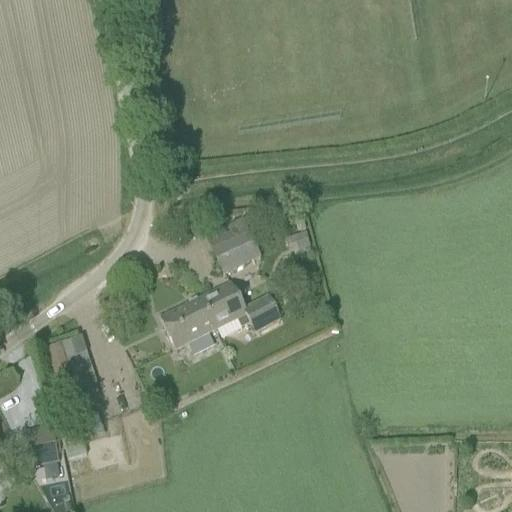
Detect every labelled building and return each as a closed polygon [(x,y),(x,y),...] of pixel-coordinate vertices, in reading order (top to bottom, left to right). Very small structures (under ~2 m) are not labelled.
[(248,236),(210,253),(222,279),(260,261),(248,236)] [(229,286),(196,302),(212,334),(216,332),(236,322),(240,331),(249,326),(254,336),(281,322),(268,297),(241,310),(238,303),(229,286)] [(196,302),(159,321),(166,337),(174,353),(212,334),(196,302)] [(79,340),(38,354),(44,373),(51,400),(93,386),(85,359),(79,340)] [(96,415),(84,420),(92,438),(103,433),(96,415)] [(59,429),(58,429),(67,462),(84,457),(76,426),(75,424),(59,429)] [(22,453),(39,451),(36,431),(20,434),(22,453)] [(54,454),(27,459),(29,471),(57,466),(54,454)]
